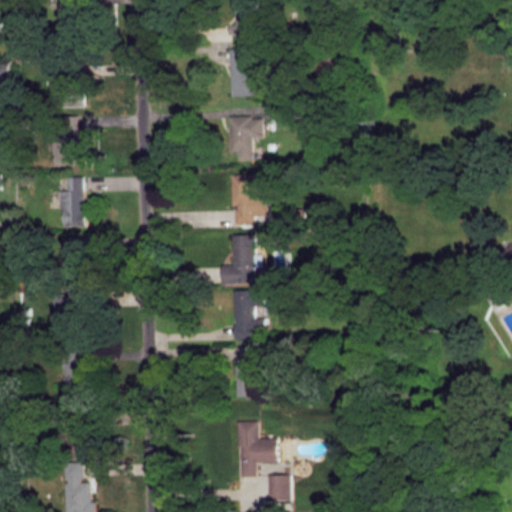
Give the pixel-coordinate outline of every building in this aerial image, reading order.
[(237,0),(258,0),(260,32),(231,33),(231,23),(238,23),(237,0)] [(232,47),(257,46),(259,93),(234,94),(232,47)] [(52,60),(86,60),(87,105),(62,105),(62,96),(52,97),(52,60)] [(0,87),(0,92),(8,92),(8,66),(0,66),(0,77),(0,87)] [(12,99),(0,98),(0,115),(12,116),(12,99)] [(232,115),(254,114),(255,117),(265,116),(266,135),(255,135),(256,158),(241,158),(241,150),(233,150),(232,115)] [(56,164),(88,164),(87,133),(55,134),(56,164)] [(234,173),(277,172),(277,184),(261,184),(261,194),(270,194),(271,213),(257,214),(258,222),(238,222),(238,207),(240,207),(240,203),(235,203),(234,173)] [(69,174),(87,174),(88,224),(67,224),(66,206),(63,206),(62,189),(70,189),(69,174)] [(235,233),(258,232),(259,265),(257,265),(257,280),(225,281),(225,263),(236,263),(235,233)] [(64,235),(81,235),(81,249),(89,248),(90,281),(69,282),(68,258),(64,258),(64,235)] [(236,288),(267,288),(267,304),(257,304),(258,316),(268,316),(269,337),(238,338),(236,288)] [(58,292),(90,291),(90,305),(82,305),(83,318),(87,318),(87,335),(63,335),(63,325),(55,326),(55,309),(58,309),(58,292)] [(240,345),(261,344),(262,359),(259,359),(259,365),(267,364),(268,379),(259,379),(259,394),(241,394),(240,376),(238,376),(238,358),(240,358),(240,345)] [(65,350),(82,349),(82,363),(88,363),(89,394),(69,394),(68,367),(65,367),(65,350)] [(69,409),(94,408),(95,425),(92,425),(93,451),(70,452),(69,409)] [(241,419),(261,419),(262,436),(280,436),(281,459),(259,460),(260,474),(244,474),(244,444),(241,444),(241,419)] [(66,460),(85,460),(85,475),(82,475),(82,478),(92,478),(92,497),(96,497),(96,510),(67,511),(66,460)] [(272,473),(294,473),(295,498),(272,498),(272,473)]
